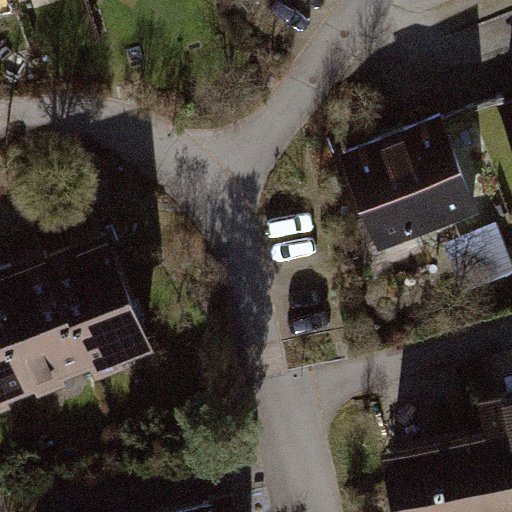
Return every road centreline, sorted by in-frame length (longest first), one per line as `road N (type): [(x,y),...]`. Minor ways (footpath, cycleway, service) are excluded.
road 1 (residential): [(374,0),(305,91),(214,182)]
road 2 (residential): [(282,397),(511,332)]
road 3 (residential): [(0,134),(61,128),(127,135),(214,182)]
road 4 (residential): [(214,182),(282,397)]
